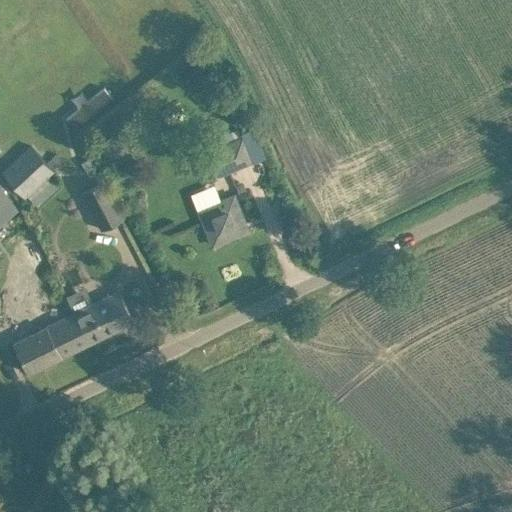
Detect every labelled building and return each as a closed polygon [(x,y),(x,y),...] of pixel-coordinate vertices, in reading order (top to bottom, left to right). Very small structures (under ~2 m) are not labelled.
[(194,87),(211,77),(201,61),(185,70),(194,87)] [(106,90),(69,120),(76,129),(114,99),(106,90)] [(210,150),(219,174),(253,160),(243,136),(210,150)] [(54,170),(30,144),(1,170),(25,197),(54,170)] [(82,191),(102,229),(123,217),(103,180),(82,191)] [(0,188),(0,218),(14,209),(0,188)] [(205,226),(213,244),(241,233),(239,228),(240,225),(245,223),(237,204),(233,195),(198,209),(205,226)] [(34,239),(19,245),(30,267),(45,260),(34,239)] [(119,290),(75,312),(89,342),(133,320),(119,290)] [(89,342),(75,312),(13,342),(28,372),(89,342)] [(17,504),(31,511),(36,511),(69,459),(51,449),(17,504)] [(0,504),(10,496),(0,484),(0,504)]
